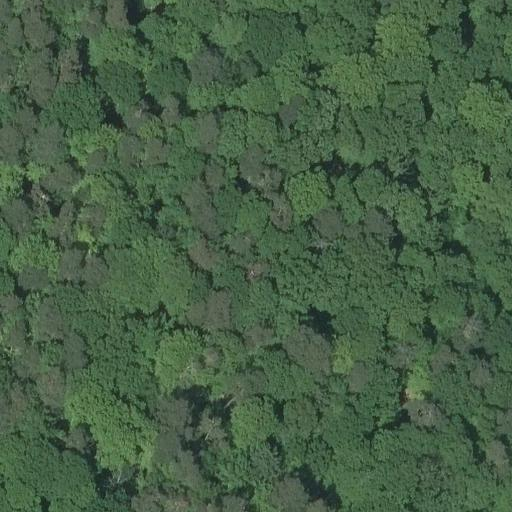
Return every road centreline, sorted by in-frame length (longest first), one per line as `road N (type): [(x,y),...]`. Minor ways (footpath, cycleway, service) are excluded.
road 1 (track): [(0,477),(209,411),(338,347),(391,300),(463,256),(484,198),(511,161)]
road 2 (track): [(181,0),(0,216)]
